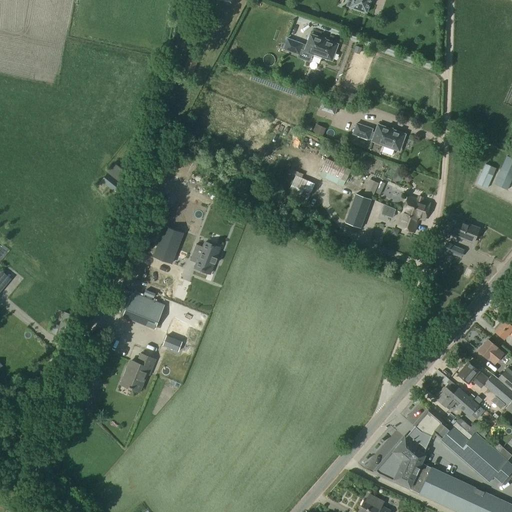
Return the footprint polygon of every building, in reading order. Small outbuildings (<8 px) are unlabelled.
[(348,0),(346,6),(366,13),(370,0),(348,0)] [(286,39),(282,49),(298,55),(300,49),(304,50),(304,51),(313,54),(313,56),(320,59),(321,57),(331,61),(337,45),(327,41),(326,41),(322,40),(322,39),(321,39),(309,35),(305,47),(302,45),(286,39)] [(188,59),(183,73),(191,76),(197,62),(198,59),(191,56),(190,59),(188,59)] [(344,91),(341,100),(353,104),(356,95),(344,91)] [(324,103),(321,111),(335,116),(338,108),(324,103)] [(356,124),(352,134),(368,140),(369,137),(373,138),(372,141),(399,151),(404,135),(394,131),(393,130),(393,131),(389,130),(389,129),(388,129),(378,125),(374,135),(370,134),(372,129),(356,124)] [(268,125),(260,144),(267,147),(275,127),(268,125)] [(323,130),(316,127),(314,132),(321,135),(323,130)] [(299,151),(303,143),(286,134),(282,142),(299,151)] [(352,146),(368,152),(371,143),(355,138),(352,146)] [(280,143),(277,148),(288,154),(290,149),(280,143)] [(511,158),(507,156),(494,184),(508,190),(511,181),(511,158)] [(323,171),(346,182),(361,189),(367,177),(363,176),(327,158),(321,170),(323,171)] [(485,164),(477,184),(488,189),(497,169),(485,164)] [(375,177),(385,178),(386,172),(377,170),(375,177)] [(113,190),(120,183),(107,172),(101,180),(113,190)] [(312,205),(320,184),(306,178),(307,174),(301,172),(293,192),(305,196),(303,202),(312,205)] [(378,184),(369,181),(363,195),(372,199),(378,184)] [(423,198),(424,192),(413,188),(411,194),(423,198)] [(403,213),(398,226),(414,232),(419,218),(424,220),(431,201),(408,194),(402,213),(403,213)] [(356,195),(346,224),(361,229),(371,201),(356,195)] [(396,222),(400,213),(385,207),(381,216),(396,222)] [(450,217),(447,226),(455,229),(453,235),(473,243),(479,228),(450,217)] [(171,264),(182,234),(165,227),(153,257),(171,264)] [(219,249),(204,243),(202,248),(196,245),(189,261),(196,263),(194,268),(209,274),(213,264),(214,265),(216,259),(215,259),(219,249)] [(451,243),(447,251),(461,257),(464,249),(451,243)] [(132,293),(123,316),(154,329),(164,305),(132,293)] [(498,323),(494,328),(495,331),(504,339),(509,333),(511,335),(511,318),(508,323),(505,320),(501,324),(498,323)] [(178,352),(182,342),(166,336),(162,346),(178,352)] [(488,339),(478,350),(488,359),(488,358),(495,364),(503,354),(496,348),(497,347),(488,339)] [(131,360),(121,385),(139,392),(147,373),(149,374),(155,359),(141,354),(137,363),(131,360)] [(469,362),(458,374),(468,383),(474,376),(483,383),(487,378),(478,371),(479,370),(469,362)] [(499,377),(488,388),(511,409),(511,369),(502,380),(499,377)] [(447,388),(437,399),(449,410),(457,401),(472,414),(479,405),(460,389),(457,393),(452,388),(450,391),(447,388)] [(429,408),(374,471),(378,475),(409,489),(419,494),(458,511),(511,511),(511,505),(421,463),(436,436),(441,440),(489,482),(494,476),(508,461),(498,452),(493,448),(475,433),(469,441),(452,427),(451,428),(429,408)] [(481,417),(487,412),(483,408),(478,414),(481,417)] [(459,419),(454,426),(469,439),(474,432),(459,419)] [(498,452),(504,446),(499,441),(493,448),(498,452)] [(511,455),(511,453),(504,446),(498,452),(508,461),(511,455)] [(511,464),(508,461),(494,476),(502,483),(511,473),(511,464)] [(365,499),(358,511),(389,511),(390,511),(383,507),(386,501),(371,493),(367,500),(365,499)]
